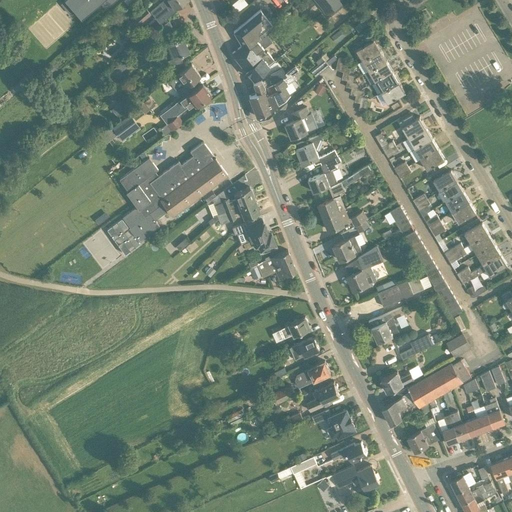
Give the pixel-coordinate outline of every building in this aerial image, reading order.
[(65,0),(66,1),(70,5),(80,17),(81,18),(82,17),(100,2),(105,8),(114,0),(65,0)] [(161,23),(175,10),(174,8),(186,0),(164,0),(151,11),(161,23)] [(246,0),(236,0),(233,2),(239,10),(249,3),(246,0)] [(311,0),(302,0),(301,1),(310,12),(317,7),(311,0)] [(314,0),(328,16),(343,4),(340,0),(314,0)] [(130,31),(150,13),(145,8),(125,26),(130,31)] [(265,53),(262,49),(272,41),(264,31),(272,24),(260,10),(234,32),(242,45),(232,53),(248,73),(248,72),(253,78),(268,66),(274,61),(267,51),(265,53)] [(326,20),(321,14),(316,17),(321,24),(326,20)] [(337,43),(345,36),(340,29),(331,36),(337,43)] [(178,56),(189,51),(183,38),(177,41),(176,39),(168,42),(174,58),(169,60),(168,62),(170,67),(173,67),(179,65),(180,62),(178,56)] [(363,60),(381,50),(374,39),(357,50),(363,60)] [(363,74),(365,74),(387,61),(381,50),(363,60),(357,64),(363,74)] [(329,65),(326,61),(326,60),(329,57),(325,53),(322,56),(316,61),(319,64),(311,70),(316,76),(329,65)] [(336,59),(337,56),(335,54),(330,58),(326,61),(329,65),(332,62),(336,59)] [(336,69),(343,71),(345,66),(346,59),(339,57),(336,69)] [(122,61),(111,71),(119,80),(124,75),(122,72),(127,67),(122,61)] [(376,81),(393,71),(387,61),(365,74),(367,78),(372,75),(376,81)] [(182,98),(196,87),(192,81),(200,75),(191,63),(176,75),(169,81),(182,98)] [(266,98),(252,103),(257,116),(270,111),(289,94),(284,86),(295,80),(292,75),(298,72),(295,65),(285,73),(287,76),(283,78),(275,82),(275,83),(278,89),(266,96),(266,98)] [(342,79),(347,80),(349,74),(350,68),(345,66),(343,71),(342,79)] [(287,76),(285,73),(282,69),(271,75),(275,82),(283,78),(287,76)] [(382,92),(399,82),(393,71),(376,81),(382,92)] [(352,88),(353,81),(355,75),(349,74),(347,80),(346,87),(352,88)] [(278,89),(275,83),(269,86),(267,82),(263,84),(261,80),(253,83),(257,93),(249,96),(252,103),(266,98),(266,96),(278,89)] [(356,95),(357,89),(359,83),(353,81),(352,88),(350,94),(356,95)] [(327,86),(319,82),(314,91),(322,95),(327,86)] [(399,82),(382,92),(388,103),(406,92),(399,82)] [(196,87),(182,98),(175,102),(179,108),(186,102),(190,108),(210,93),(202,83),(196,87)] [(360,103),(362,96),(363,90),(357,89),(356,95),(354,101),(360,103)] [(362,96),(360,103),(359,109),(365,110),(368,98),(362,96)] [(149,97),(143,102),(149,109),(155,104),(149,97)] [(122,116),(129,109),(122,100),(111,110),(117,116),(119,114),(122,116)] [(166,120),(177,112),(172,105),(161,113),(166,120)] [(292,138),(308,131),(302,117),(310,114),(307,107),(292,113),(295,120),(286,123),(292,138)] [(121,140),(140,127),(129,113),(112,126),(121,140)] [(409,137),(426,127),(420,116),(415,119),(412,114),(399,121),(409,137)] [(181,123),(183,122),(178,115),(160,128),(165,135),(181,123)] [(345,127),(346,124),(345,121),(342,120),(339,121),(338,124),(339,127),(342,128),(345,127)] [(415,148),(432,138),(426,127),(409,137),(415,148)] [(385,151),(396,145),(393,140),(388,143),(381,132),(375,135),(385,151)] [(321,134),(296,145),(297,148),(297,149),(303,164),(313,160),(315,164),(320,162),(321,164),(339,156),(335,148),(319,157),(317,151),(319,150),(323,139),(321,134)] [(421,158),(439,148),(432,138),(415,148),(421,158)] [(212,160),(210,157),(213,154),(203,141),(190,151),(192,154),(181,162),(179,159),(158,175),(155,172),(159,169),(149,157),(120,179),(128,190),(126,192),(136,206),(122,216),(130,227),(135,223),(144,236),(159,225),(155,220),(168,210),(172,216),(228,174),(215,158),(212,160)] [(365,150),(362,145),(355,148),(358,154),(365,150)] [(396,145),(385,151),(388,157),(394,153),(399,150),(396,145)] [(439,148),(421,158),(427,169),(445,159),(439,148)] [(339,156),(321,164),(324,170),(335,164),(341,160),(339,156)] [(397,173),(408,166),(405,161),(394,168),(397,173)] [(330,185),(335,183),(337,180),(332,169),(337,167),(335,164),(324,170),(325,172),(309,178),(314,192),(330,185)] [(324,217),(345,208),(339,193),(345,190),(344,187),(371,169),(368,164),(342,182),(330,188),(334,198),(319,204),(324,217)] [(408,166),(397,173),(400,178),(411,171),(408,166)] [(440,190),(458,180),(451,169),(433,180),(440,190)] [(446,201),(464,191),(458,180),(440,190),(446,201)] [(216,195),(211,199),(218,214),(222,212),(226,211),(226,210),(255,199),(252,194),(253,192),(252,189),(250,188),(250,187),(234,193),(236,198),(233,200),(229,201),(228,198),(224,190),(216,195)] [(216,195),(212,190),(204,196),(208,201),(211,199),(216,195)] [(452,211),(470,201),(464,191),(446,201),(452,211)] [(416,205),(427,198),(424,193),(413,199),(416,205)] [(428,212),(431,210),(428,205),(430,203),(427,198),(416,205),(422,215),(428,212)] [(218,214),(216,214),(218,219),(220,224),(230,220),(236,218),(234,213),(238,212),(238,214),(242,212),(244,218),(260,212),(259,210),(260,208),(259,206),(257,205),(255,199),(226,210),(226,211),(222,212),(218,214)] [(470,201),(452,211),(459,222),(476,212),(470,201)] [(393,217),(403,210),(400,205),(390,212),(393,217)] [(366,219),(368,218),(363,210),(351,218),(350,217),(349,217),(345,208),(324,217),(329,230),(352,221),(355,226),(366,219)] [(396,222),(406,215),(403,210),(393,217),(396,222)] [(431,217),(428,212),(422,215),(429,226),(440,219),(437,214),(431,217)] [(399,227),(409,221),(406,215),(396,222),(399,227)] [(268,233),(263,219),(257,221),(256,217),(232,227),(235,234),(242,231),(247,242),(268,233)] [(139,243),(132,233),(128,228),(121,218),(111,225),(129,250),(139,243)] [(370,224),(366,219),(355,226),(359,231),(370,224)] [(440,219),(429,226),(435,236),(446,229),(440,219)] [(409,221),(399,227),(402,232),(412,226),(409,221)] [(471,243),(489,233),(482,222),(465,233),(471,243)] [(126,252),(108,228),(93,239),(111,263),(126,252)] [(393,235),(390,229),(383,233),(386,238),(393,235)] [(408,241),(418,235),(415,230),(405,236),(408,241)] [(268,233),(247,242),(244,243),(246,248),(256,244),(256,245),(259,244),(262,252),(276,246),(271,232),(268,233)] [(477,254),(495,244),(489,233),(471,243),(477,254)] [(361,250),(355,235),(349,238),(333,245),(340,260),(356,253),(356,252),(361,250)] [(411,246),(421,240),(418,235),(408,241),(411,246)] [(177,245),(176,245),(180,250),(189,242),(185,237),(177,245)] [(414,251),(424,245),(421,240),(411,246),(414,251)] [(400,243),(394,241),(391,248),(397,251),(400,243)] [(447,257),(464,247),(461,242),(444,252),(447,257)] [(483,264),(501,254),(495,244),(477,254),(483,264)] [(377,245),(357,257),(362,268),(371,265),(371,266),(384,260),(377,245)] [(417,256),(427,250),(424,245),(414,251),(417,256)] [(464,247),(447,257),(453,267),(459,264),(456,259),(467,253),(464,247)] [(296,269),(288,250),(270,257),(257,263),(258,266),(260,271),(261,273),(271,269),(272,272),(276,271),(279,277),(296,269)] [(420,261),(430,255),(427,250),(417,256),(420,261)] [(471,272),(460,278),(463,283),(486,269),(490,275),(508,265),(501,254),(483,264),(471,271),(471,272)] [(423,266),(433,260),(430,255),(420,261),(423,266)] [(425,271),(436,265),(433,260),(423,266),(425,271)] [(369,283),(377,280),(371,266),(371,265),(362,268),(347,275),(350,284),(352,283),(355,290),(369,284),(369,283)] [(428,276),(439,270),(436,265),(425,271),(428,276)] [(215,271),(210,266),(205,272),(210,277),(215,271)] [(250,269),(252,275),(260,271),(258,266),(250,269)] [(471,272),(471,271),(468,266),(457,273),(460,278),(471,272)] [(431,281),(442,275),(439,270),(428,276),(431,281)] [(424,288),(418,275),(408,280),(408,279),(378,292),(384,307),(405,298),(414,293),(424,288)] [(442,275),(431,281),(434,286),(445,280),(442,275)] [(440,296),(450,290),(448,285),(437,291),(440,296)] [(466,289),(470,295),(471,296),(472,297),(473,297),(474,297),(476,296),(477,295),(475,290),(472,286),(466,289)] [(443,301),(453,295),(450,290),(440,296),(443,301)] [(511,306),(511,294),(510,290),(502,295),(505,300),(507,299),(511,306)] [(446,306),(456,300),(453,295),(443,301),(446,306)] [(449,311),(459,305),(456,300),(446,306),(449,311)] [(459,305),(449,311),(452,316),(462,310),(459,305)] [(379,341),(400,332),(393,315),(403,311),(401,306),(370,320),(379,341)] [(303,334),(302,332),(310,328),(308,322),(308,321),(307,318),(306,318),(305,316),(290,323),(290,324),(281,329),(285,338),(294,333),(296,337),(303,334)] [(494,322),(489,325),(492,331),(497,328),(494,322)] [(459,356),(470,349),(471,348),(462,332),(450,339),(459,356)] [(315,337),(314,336),(299,342),(300,343),(290,347),(295,359),(305,355),(320,349),(317,342),(318,341),(316,336),(315,337)] [(412,346),(415,352),(427,345),(424,340),(412,346)] [(412,347),(400,352),(403,359),(415,353),(412,347)] [(247,360),(243,352),(229,359),(227,355),(222,357),(230,373),(248,363),(246,360),(247,360)] [(392,424),(399,419),(463,382),(463,381),(471,376),(461,357),(408,388),(410,390),(383,407),(392,424)] [(300,387),(331,373),(328,367),(328,366),(327,363),(326,362),(325,360),(309,368),(312,374),(297,381),(300,387)] [(498,384),(505,381),(499,365),(492,368),(498,384)] [(275,378),(287,373),(284,367),(272,373),(275,378)] [(487,390),(489,389),(496,387),(489,369),(480,374),(487,390)] [(401,377),(398,371),(382,379),(388,392),(415,379),(411,372),(401,377)] [(467,392),(479,388),(475,377),(464,384),(467,392)] [(325,404),(332,401),(331,399),(341,394),(338,388),(338,386),(337,383),(335,383),(334,381),(313,391),(316,398),(307,402),(311,410),(325,404)] [(277,404),(296,394),(292,384),(271,393),(277,404)] [(446,402),(454,399),(451,391),(443,394),(446,402)] [(485,404),(494,426),(505,422),(495,396),(490,398),(491,402),(485,404)] [(430,408),(437,406),(434,399),(428,402),(430,408)] [(494,426),(485,404),(480,407),(478,402),(472,405),(473,407),(474,409),(477,417),(482,431),(494,426)] [(420,408),(423,414),(431,410),(428,404),(420,408)] [(332,425),(336,433),(338,433),(339,436),(356,428),(353,421),(354,421),(351,414),(350,415),(347,408),(332,415),(329,407),(312,415),(315,423),(330,416),(334,424),(332,425)] [(230,426),(246,419),(242,409),(226,416),(230,426)] [(471,435),(466,421),(463,422),(458,410),(450,414),(454,425),(460,439),(471,435)] [(290,424),(303,419),(300,411),(287,417),(290,424)] [(448,444),(460,439),(454,425),(450,414),(444,416),(448,428),(443,430),(448,444)] [(471,435),(482,431),(477,417),(466,421),(471,435)] [(416,451),(441,438),(434,423),(408,436),(416,451)] [(332,451),(347,445),(345,440),(330,446),(332,451)] [(364,447),(362,442),(355,444),(354,443),(346,447),(331,454),(334,459),(349,452),(352,460),(367,453),(366,452),(368,451),(366,447),(364,447)] [(307,458),(304,452),(296,456),(299,461),(307,458)] [(508,473),(511,471),(511,455),(503,459),(508,473)] [(306,485),(300,471),(317,463),(314,456),(278,472),(280,478),(293,472),(294,473),(295,476),(300,486),(301,488),(306,485)] [(503,475),(508,473),(503,459),(491,464),(502,492),(508,490),(503,475)] [(357,471),(353,464),(333,474),(337,483),(351,477),(353,481),(353,480),(358,491),(365,488),(365,489),(380,482),(374,470),(373,471),(370,465),(357,471),(358,471),(357,471)] [(482,478),(488,476),(484,466),(479,468),(482,478)] [(280,478),(278,472),(269,476),(271,482),(280,478)] [(457,492),(469,486),(463,474),(451,480),(457,492)] [(317,485),(321,490),(328,483),(323,479),(317,485)] [(483,485),(486,491),(494,486),(491,481),(483,485)] [(486,491),(483,485),(471,490),(469,486),(457,492),(462,503),(474,497),(481,493),(486,491)] [(497,492),(494,486),(486,491),(481,493),(484,498),(497,492)] [(484,503),(479,506),(474,497),(462,503),(466,511),(471,511),(474,511),(473,511),(480,511),(487,509),(484,503)]
